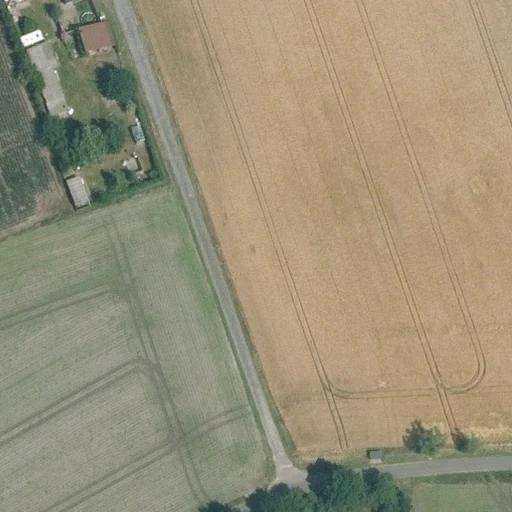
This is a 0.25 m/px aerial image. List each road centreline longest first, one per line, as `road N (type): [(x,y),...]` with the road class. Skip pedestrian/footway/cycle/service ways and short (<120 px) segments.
road 1 (unclassified): [(278,479),(117,0)]
road 2 (unclassified): [(511,467),(278,479)]
